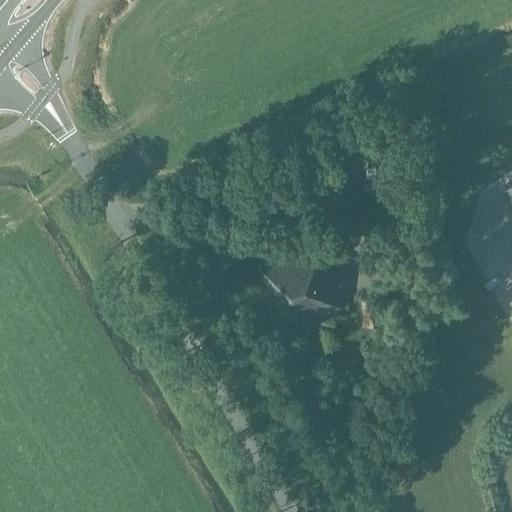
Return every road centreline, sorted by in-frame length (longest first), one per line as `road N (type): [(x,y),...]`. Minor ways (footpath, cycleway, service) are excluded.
road 1 (unclassified): [(284,511),(79,155)]
road 2 (unclassified): [(79,155),(73,131),(18,44)]
